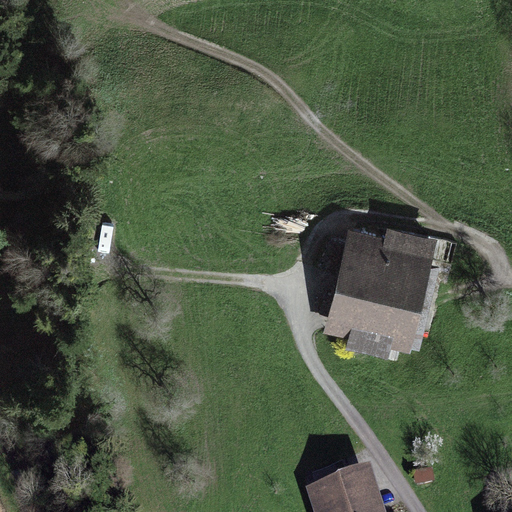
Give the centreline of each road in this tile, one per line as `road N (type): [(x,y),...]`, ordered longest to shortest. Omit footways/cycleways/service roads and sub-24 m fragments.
road 1 (track): [(419,511),(310,359),(299,313),(313,248),(343,216),(377,216),(450,229),(488,247),(505,275)]
road 2 (track): [(450,229),(326,133),(265,73),(112,0)]
